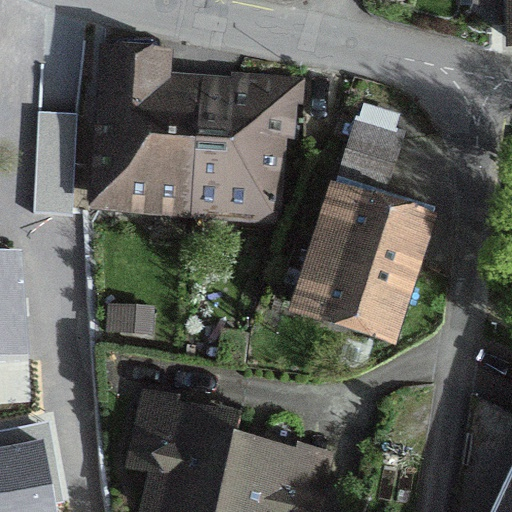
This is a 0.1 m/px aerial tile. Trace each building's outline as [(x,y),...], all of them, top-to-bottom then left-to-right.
[(511,0),(503,0),(504,28),(511,27),(511,0)] [(98,197),(193,203),(199,106),(161,104),(164,64),(108,60),(98,197)] [(232,109),(199,106),(193,203),(271,209),(276,135),(288,136),(290,100),(299,100),(300,81),(266,79),(265,98),(233,96),(232,109)] [(74,117),(41,115),(37,210),(70,212),(74,117)] [(402,138),(355,123),(338,178),(385,193),(402,138)] [(333,197),(310,271),(299,306),(393,336),(428,227),(356,205),(333,197)] [(18,254),(0,255),(0,349),(25,347),(18,254)] [(218,511),(238,422),(176,408),(166,449),(152,458),(161,473),(152,511),(218,511)] [(240,422),(238,422),(218,511),(295,511),(297,511),(288,497),(297,456),(235,442),(240,422)] [(52,511),(40,444),(0,451),(0,511),(52,511)] [(511,511),(511,486),(500,511),(511,511)]
